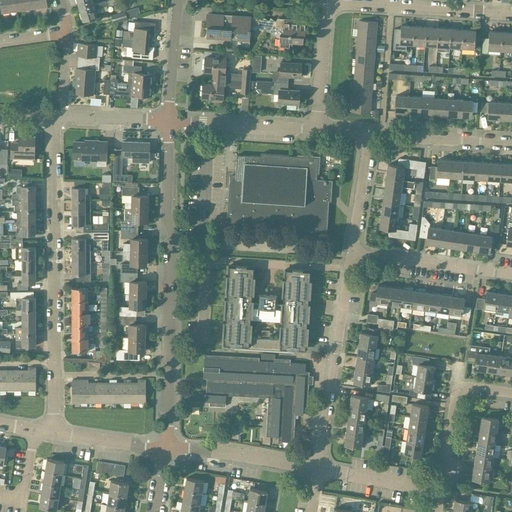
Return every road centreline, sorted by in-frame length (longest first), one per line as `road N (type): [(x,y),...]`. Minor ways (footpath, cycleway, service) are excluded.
road 1 (residential): [(168,448),(169,121)]
road 2 (residential): [(47,434),(57,118)]
road 3 (residential): [(319,468),(351,252)]
road 4 (residential): [(511,15),(327,9)]
road 5 (residential): [(511,275),(351,252)]
road 6 (residential): [(441,490),(457,387),(511,392)]
road 7 (residential): [(319,468),(168,448)]
road 8 (residential): [(316,131),(169,121)]
road 9 (residential): [(511,144),(367,135)]
road 10 (residential): [(441,490),(319,468)]
road 11 (residential): [(316,131),(327,9)]
road 12 (residential): [(168,448),(47,434)]
road 13 (residential): [(169,121),(180,0)]
